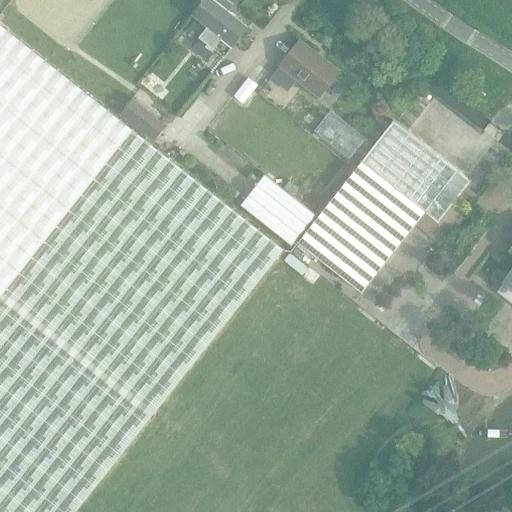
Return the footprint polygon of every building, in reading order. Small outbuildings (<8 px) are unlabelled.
[(198,39),(213,51),(222,41),(231,49),(247,29),(228,14),(233,7),(223,0),(205,0),(192,17),(206,29),(198,39)] [(0,511),(75,511),(283,250),(162,153),(0,24),(0,511)] [(299,43),(271,78),(287,91),(296,80),(319,98),(338,74),(299,43)] [(133,98),(120,115),(153,141),(166,125),(133,98)] [(392,115),(401,123),(406,117),(397,109),(392,115)] [(330,111),(314,131),(348,159),(365,139),(330,111)] [(393,122),(297,245),(362,295),(425,212),(438,222),(470,181),(393,122)] [(264,180),(243,207),(288,243),(293,247),(314,218),(264,180)]
